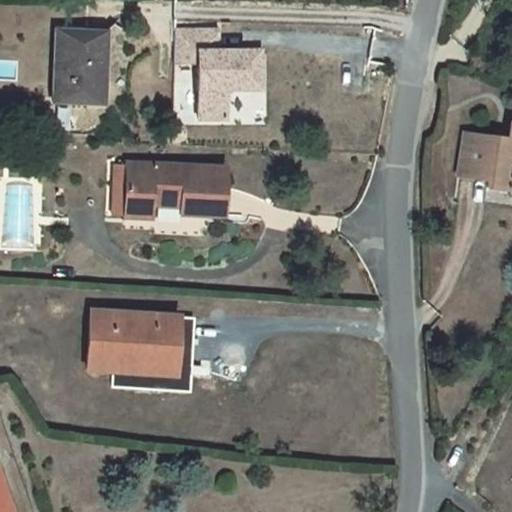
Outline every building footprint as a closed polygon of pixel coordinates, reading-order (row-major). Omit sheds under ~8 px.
[(50,103),(103,106),(106,32),(54,30),(50,103)] [(224,96),(230,91),(259,90),(259,66),(250,66),(250,52),(216,53),(216,32),(174,33),(173,64),(197,65),(198,120),(224,120),(224,96)] [(250,66),(259,66),(259,52),(250,52),(250,66)] [(505,141),(492,139),(462,136),(457,177),(487,181),(486,188),(511,191),(511,124),(507,124),(506,135),(505,141)] [(222,217),(223,171),(127,165),(126,167),(123,216),(123,217),(148,219),(149,206),(179,208),(179,215),(222,217)] [(126,167),(115,167),(111,215),(123,216),(126,167)] [(110,388),(189,393),(193,319),(89,312),(85,369),(110,371),(110,388)] [(0,511),(9,511),(0,485),(0,511)]
